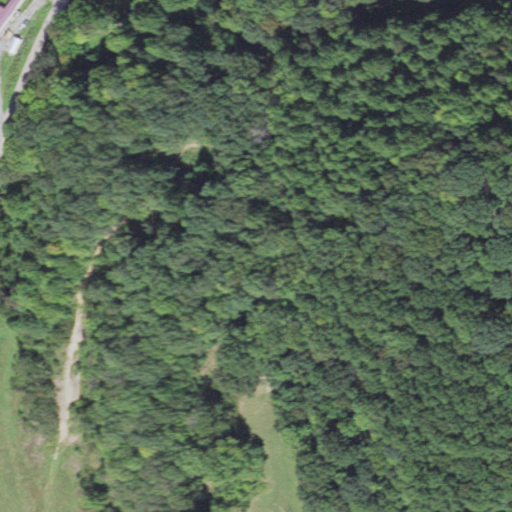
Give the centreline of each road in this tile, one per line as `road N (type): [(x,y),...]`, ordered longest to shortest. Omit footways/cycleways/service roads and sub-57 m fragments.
road 1 (residential): [(0,144),(63,0)]
road 2 (track): [(444,270),(445,315),(464,369),(489,383),(511,375)]
